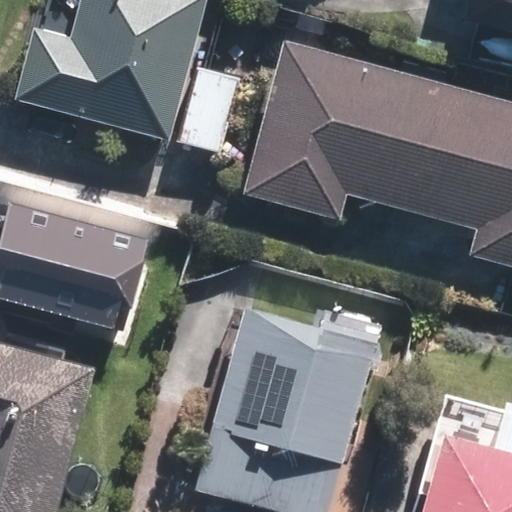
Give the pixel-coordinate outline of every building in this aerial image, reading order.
[(163,142),(201,0),(72,0),(63,40),(25,29),(6,101),(163,142)] [(511,32),(511,0),(465,0),(461,19),(511,32)] [(511,106),(274,42),(232,198),(330,225),(337,198),(467,233),(461,260),(511,273),(511,106)] [(170,142),(215,153),(234,75),(191,64),(170,142)] [(0,196),(0,247),(46,260),(59,213),(0,196)] [(230,307),(184,484),(290,511),(320,511),(370,319),(316,305),(310,328),(230,307)] [(0,511),(43,511),(82,360),(0,338),(0,511)] [(511,511),(511,456),(429,435),(409,511),(511,511)]
